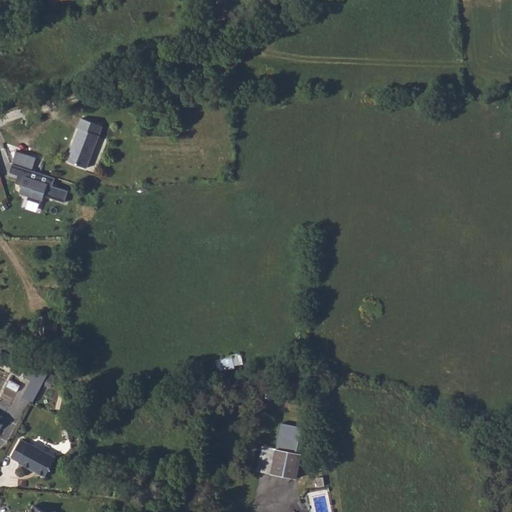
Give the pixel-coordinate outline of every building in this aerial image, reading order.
[(70,158),(87,164),(103,124),(82,117),(78,126),(81,127),(74,144),(75,145),(70,158)] [(17,149),(13,162),(25,166),(28,153),(17,149)] [(28,153),(25,166),(34,168),(37,155),(28,153)] [(55,179),(13,165),(10,172),(26,178),(21,194),(45,202),(47,195),(65,202),(69,192),(53,186),(55,179)] [(51,315),(38,315),(36,335),(49,335),(49,334),(51,316),(51,315)] [(219,369),(244,365),(242,352),(216,356),(219,369)] [(24,392),(33,398),(42,380),(33,375),(24,392)] [(21,435),(12,452),(19,456),(20,458),(45,471),(56,453),(30,440),(27,439),(21,435)] [(262,444),(258,470),(298,476),(302,451),(262,444)] [(34,502),(28,511),(57,511),(58,511),(53,508),(50,511),(34,502)]
